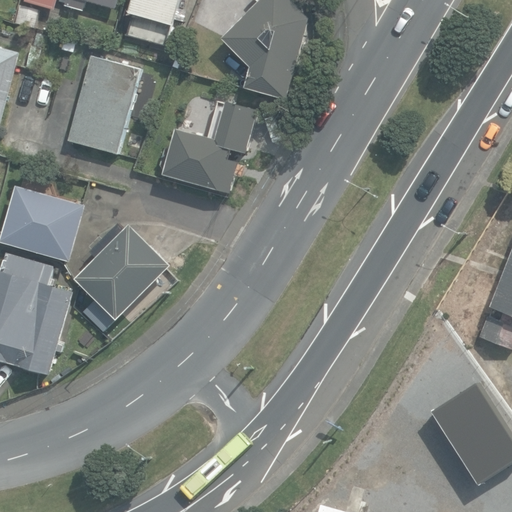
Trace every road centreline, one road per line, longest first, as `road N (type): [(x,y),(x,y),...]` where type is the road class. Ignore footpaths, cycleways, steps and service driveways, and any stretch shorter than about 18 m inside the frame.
road 1 (secondary): [(511,54),(347,328),(229,468)]
road 2 (secondary): [(141,388),(194,355),(230,317),(359,106)]
road 3 (secondary): [(141,388),(231,386),(245,423),(229,468)]
road 4 (secondary): [(0,449),(46,436),(141,388)]
road 5 (secondary): [(359,106),(425,0)]
